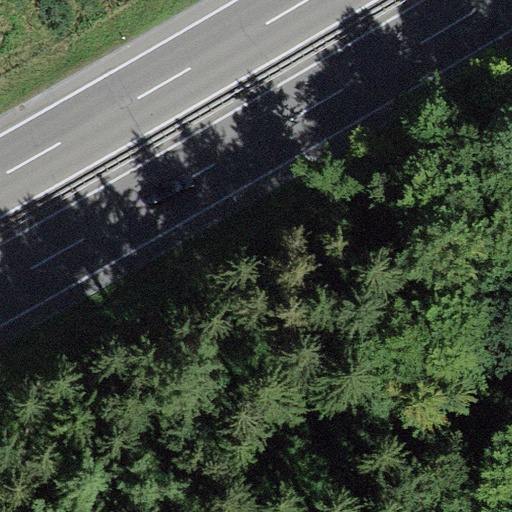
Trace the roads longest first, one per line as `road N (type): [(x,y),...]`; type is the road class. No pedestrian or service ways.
road 1 (motorway): [(0,286),(495,0)]
road 2 (motorway): [(301,0),(0,175)]
